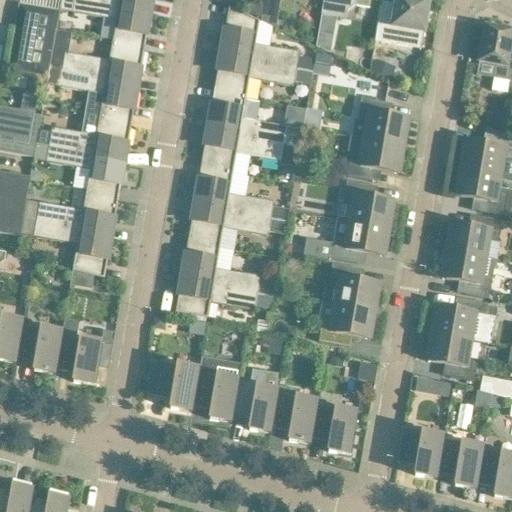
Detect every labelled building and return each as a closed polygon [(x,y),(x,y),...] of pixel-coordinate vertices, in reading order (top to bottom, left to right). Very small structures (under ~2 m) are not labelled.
[(116,21),(112,48),(144,53),(144,52),(146,42),(150,16),(119,10),(120,4),(95,0),(61,0),(60,12),(116,21)] [(95,0),(120,4),(119,10),(150,16),(151,15),(152,4),(153,0),(95,0)] [(264,0),(261,23),(276,30),(281,0),(264,0)] [(346,20),(348,12),(354,7),(355,0),(363,0),(371,1),(371,0),(323,0),(321,16),(346,20)] [(382,3),(375,42),(421,50),(425,24),(428,24),(430,12),(428,11),(429,2),(419,0),(396,0),(395,5),(382,3)] [(50,69),(53,52),(60,12),(19,5),(7,72),(48,79),(50,69)] [(226,26),(221,52),(249,56),(248,62),(297,71),(299,59),(300,54),(269,48),(255,46),(259,22),(229,8),(229,10),(226,26)] [(485,28),(485,29),(483,42),(479,63),(496,66),(494,80),(511,82),(511,58),(509,58),(511,39),(511,32),(500,30),(498,26),(492,25),(489,28),(485,28)] [(473,27),(471,40),(483,42),(485,29),(473,27)] [(139,79),(144,53),(112,48),(109,62),(53,52),(50,69),(107,79),(106,85),(137,91),(137,90),(139,79)] [(369,50),(365,50),(359,53),(357,64),(369,67),(372,53),(369,50)] [(219,63),(215,89),(247,95),(249,80),(294,88),(294,84),(297,71),(248,62),(249,56),(221,52),(219,63)] [(315,61),(313,74),(330,76),(333,57),(316,54),(315,61)] [(299,59),(297,71),(313,74),(315,61),(299,59)] [(376,61),(372,73),(391,80),(396,68),(376,61)] [(48,79),(47,86),(88,94),(103,96),(100,116),(99,122),(131,128),(131,127),(133,117),(137,91),(106,85),(107,79),(50,69),(48,79)] [(297,71),(294,84),(311,87),(313,74),(297,71)] [(33,79),(29,83),(30,90),(35,93),(41,93),(44,88),(44,82),(39,78),(33,79)] [(213,100),(208,126),(236,131),(235,137),(284,146),(287,128),(256,123),(242,121),(247,95),(215,89),(215,90),(213,100)] [(364,140),(404,148),(408,120),(383,116),(385,104),(361,100),(357,122),(354,121),(351,138),(364,140)] [(37,144),(39,132),(41,117),(34,116),(34,114),(0,108),(0,153),(34,159),(37,144)] [(39,132),(37,144),(94,154),(93,160),(124,165),(126,154),(131,128),(99,122),(96,137),(81,134),(52,129),(51,134),(39,132)] [(206,138),(202,164),(234,169),(236,155),(251,158),(281,163),(284,146),(235,137),(236,131),(208,126),(208,127),(206,138)] [(285,139),(284,146),(300,148),(301,142),(303,131),(287,128),(285,139)] [(465,142),(461,170),(500,177),(503,160),(511,161),(511,140),(493,131),(490,147),(465,142)] [(399,175),(404,148),(364,140),(351,138),(348,153),(351,157),(347,178),(372,182),(374,171),(399,175)] [(90,171),(86,197),(118,203),(118,202),(124,165),(93,160),(94,154),(37,144),(34,159),(34,161),(90,171)] [(281,163),(280,167),(296,169),(300,148),(284,146),(281,163)] [(200,175),(195,201),(223,206),(222,212),(271,220),(273,208),(274,203),(245,198),(229,195),(233,175),(234,169),(202,164),(202,165),(200,175)] [(500,177),(461,170),(456,198),(481,202),(479,213),(503,218),(507,196),(497,194),(500,177)] [(0,234),(20,238),(20,236),(23,219),(26,202),(30,179),(0,173),(0,234)] [(353,206),(350,224),(389,230),(394,203),(369,198),(371,187),(347,183),(343,204),(353,206)] [(113,229),(118,203),(86,197),(83,212),(26,202),(23,219),(81,229),(80,235),(111,240),(111,239),(113,229)] [(193,213),(189,239),(221,244),(223,230),(238,232),(268,238),(268,233),(271,220),(222,212),(223,206),(195,201),(195,202),(193,213)] [(273,208),(271,220),(287,223),(289,211),(273,208)] [(451,225),(446,253),(486,260),(489,242),(498,244),(502,222),(478,218),(476,229),(451,225)] [(107,266),(111,240),(80,235),(81,229),(23,219),(20,236),(77,246),(73,271),(104,280),(104,278),(107,266)] [(271,220),(268,233),(284,236),(287,223),(271,220)] [(306,241),(303,258),(328,263),(328,260),(357,265),(359,254),(384,258),(389,230),(350,224),(347,241),(337,239),(336,246),(306,241)] [(187,250),(182,276),(210,281),(209,287),(258,295),(260,283),(261,278),(230,273),(216,270),(220,250),(221,244),(189,239),(188,240),(187,250)] [(285,245),(283,253),(291,255),(292,250),(290,246),(285,245)] [(446,253),(441,280),(459,283),(466,285),(464,296),(488,300),(495,261),(486,260),(446,253)] [(284,256),(283,267),(293,269),(295,258),(284,256)] [(325,290),(322,304),(375,313),(379,286),(354,281),(356,270),(332,265),(328,287),(325,290)] [(180,288),(175,314),(178,315),(207,320),(208,320),(210,305),(255,313),(255,309),(258,295),(209,287),(210,281),(182,276),(182,277),(180,288)] [(260,283),(258,295),(274,298),(276,286),(260,283)] [(258,295),(255,309),(271,311),(274,298),(258,295)] [(23,322),(23,326),(29,327),(33,302),(27,301),(23,322)] [(487,308),(488,305),(463,301),(461,312),(436,308),(432,335),(471,342),(491,346),(497,310),(487,308)] [(322,323),(318,343),(343,348),(345,336),(352,338),(370,341),(375,313),(322,304),(319,319),(322,323)] [(155,316),(153,328),(165,330),(167,318),(155,316)] [(0,318),(0,362),(15,365),(16,366),(17,360),(23,326),(23,322),(0,318)] [(63,333),(57,370),(58,371),(75,374),(73,383),(95,387),(98,369),(109,371),(115,334),(103,332),(101,344),(76,339),(79,324),(64,321),(62,333),(63,333)] [(23,326),(17,360),(18,360),(35,363),(33,373),(55,376),(57,370),(63,333),(62,333),(29,327),(23,326)] [(471,342),(432,335),(427,363),(452,367),(450,379),(474,383),(478,361),(468,360),(471,342)] [(332,356),(331,364),(343,366),(344,358),(332,356)] [(199,370),(193,408),(211,411),(209,421),(231,424),(232,419),(239,381),(242,365),(201,359),(199,370)] [(152,362),(146,396),(155,397),(172,400),(170,410),(191,414),(192,414),(193,408),(199,370),(152,362)] [(239,381),(232,419),(234,419),(251,422),(249,432),(270,435),(271,435),(272,429),(279,388),(281,376),(252,371),(250,383),(239,381)] [(418,380),(416,393),(423,395),(425,382),(418,380)] [(511,384),(489,380),(487,395),(493,396),(511,401),(511,384)] [(279,388),(272,429),(273,430),(290,433),(288,442),(310,446),(311,446),(311,440),(317,407),(318,403),(299,400),(300,391),(279,388)] [(495,401),(493,411),(498,412),(503,409),(504,402),(495,401)] [(317,407),(311,440),(313,441),(330,443),(328,453),(350,457),(357,414),(317,407)] [(403,430),(397,464),(400,464),(416,467),(415,477),(436,481),(437,481),(438,475),(443,441),(444,437),(403,430)] [(443,441),(438,475),(439,475),(456,478),(454,488),(476,491),(476,492),(477,486),(483,452),(484,448),(483,448),(443,441)] [(511,457),(483,452),(477,486),(479,486),(495,489),(494,499),(511,501),(511,457)] [(0,489),(0,511),(27,511),(30,498),(31,488),(30,488),(15,485),(13,485),(13,487),(12,492),(0,489)] [(30,498),(27,511),(68,511),(66,511),(68,498),(66,498),(51,495),(50,495),(50,497),(49,502),(30,498)]
